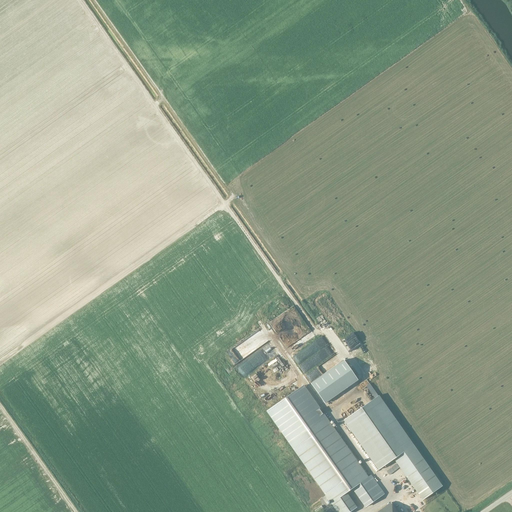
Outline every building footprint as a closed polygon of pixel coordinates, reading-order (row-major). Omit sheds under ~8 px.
[(239,287),(232,292),(238,299),(245,293),(239,287)] [(269,316),(278,313),(276,308),(267,311),(269,316)] [(249,334),(223,351),(231,363),(239,358),(237,354),(254,342),(249,334)] [(220,335),(215,341),(220,345),(225,340),(220,335)] [(295,364),(318,350),(316,347),(322,343),(319,338),(291,357),(295,364)] [(343,361),(311,384),(325,403),(357,380),(343,361)] [(313,377),(311,371),(304,374),(306,380),(313,377)] [(370,396),(374,393),(366,383),(362,385),(370,396)] [(384,494),(369,473),(366,476),(303,386),(267,411),(338,511),(349,511),(356,507),(346,493),(352,488),(365,507),(384,494)] [(395,460),(423,501),(443,487),(381,396),(345,420),(379,470),(395,460)] [(397,511),(391,503),(377,511),(397,511)]
